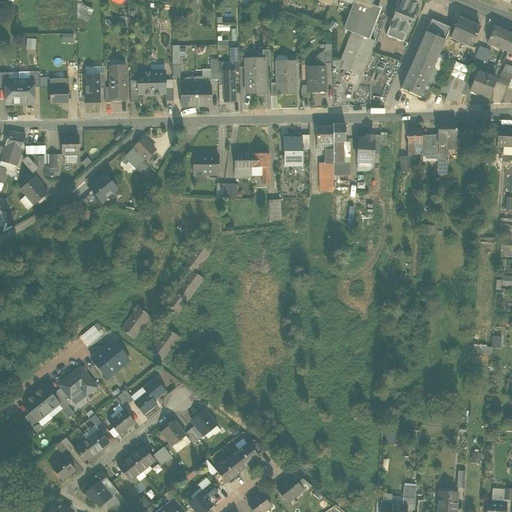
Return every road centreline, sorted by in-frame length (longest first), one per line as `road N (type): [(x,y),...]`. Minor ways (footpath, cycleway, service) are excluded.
road 1 (residential): [(511,114),(195,122)]
road 2 (residential): [(195,122),(163,184),(159,205),(172,242),(148,298)]
road 3 (residential): [(147,122),(34,220),(0,239)]
road 4 (residential): [(61,495),(185,398)]
road 5 (residential): [(147,122),(0,126)]
